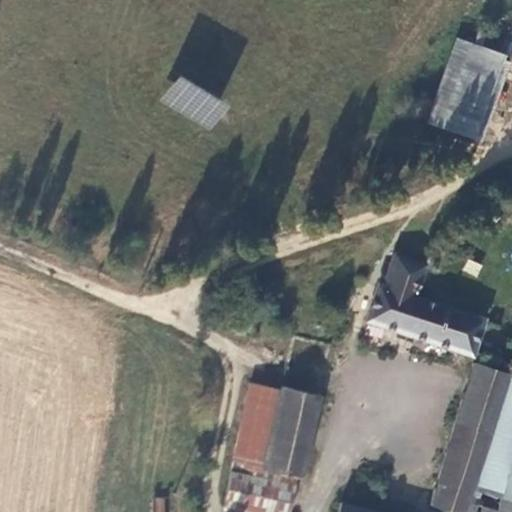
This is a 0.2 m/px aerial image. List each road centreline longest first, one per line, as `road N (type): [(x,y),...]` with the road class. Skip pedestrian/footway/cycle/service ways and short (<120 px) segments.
road 1 (unclassified): [(311,511),(356,388),(175,328),(0,251)]
road 2 (track): [(175,328),(192,290),(411,205),(511,129)]
